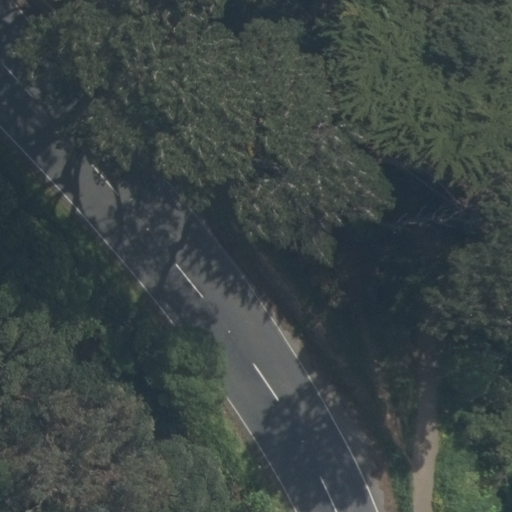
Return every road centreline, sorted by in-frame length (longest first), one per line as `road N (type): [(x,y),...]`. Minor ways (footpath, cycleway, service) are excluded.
road 1 (residential): [(324,511),(174,291),(0,77)]
road 2 (track): [(191,511),(72,345),(0,288)]
